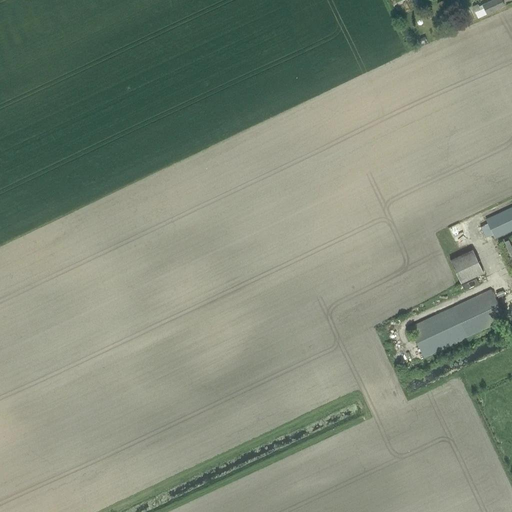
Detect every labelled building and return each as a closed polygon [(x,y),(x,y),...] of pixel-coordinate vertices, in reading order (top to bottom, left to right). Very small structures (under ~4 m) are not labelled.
[(493,0),(483,5),(487,14),(505,6),(501,0),(493,0)] [(483,5),(479,7),(478,5),(473,7),(479,18),(487,14),(483,5)] [(511,207),(486,220),(495,238),(511,229),(511,207)] [(493,235),(488,224),(481,227),(486,238),(493,235)] [(461,283),(484,273),(473,249),(451,260),(461,283)] [(465,290),(479,284),(476,278),(462,285),(465,290)] [(491,290),(410,327),(423,357),(505,319),(491,290)]
